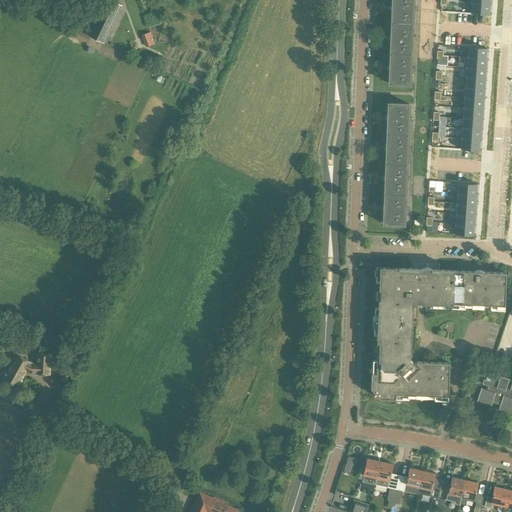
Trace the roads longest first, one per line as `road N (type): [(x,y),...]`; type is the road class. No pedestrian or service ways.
road 1 (secondary): [(292,511),(320,394),(341,0)]
road 2 (residential): [(354,247),(365,0)]
road 3 (unclassified): [(0,393),(155,470),(170,492),(162,511)]
road 4 (residential): [(497,248),(504,57),(511,38)]
road 5 (residential): [(344,429),(354,247)]
road 6 (residential): [(511,461),(344,429)]
road 7 (residential): [(497,248),(354,247)]
